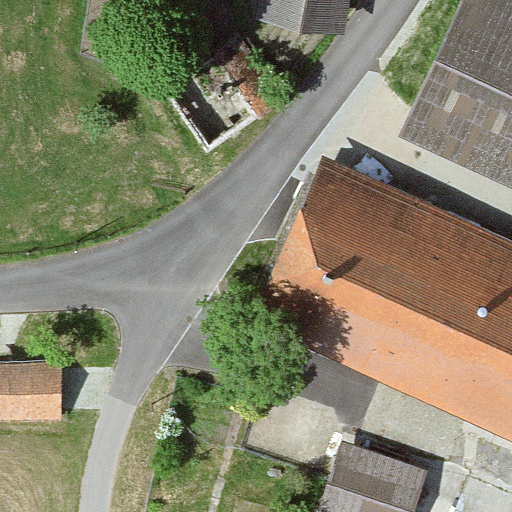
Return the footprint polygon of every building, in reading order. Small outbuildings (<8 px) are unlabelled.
[(352,0),(264,0),(262,18),(350,26),(352,0)] [(511,0),(463,0),(404,132),(511,180),(511,0)] [(282,100),(237,41),(153,104),(198,163),(282,100)] [(511,237),(328,156),(253,323),(511,437),(511,237)] [(62,366),(0,364),(0,429),(61,430),(62,366)] [(416,511),(429,473),(342,446),(321,511),(416,511)]
